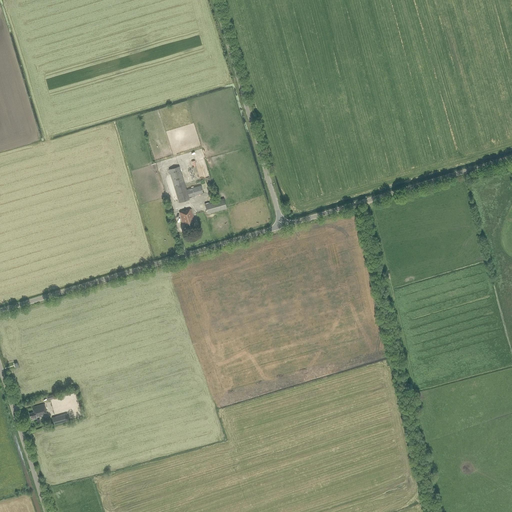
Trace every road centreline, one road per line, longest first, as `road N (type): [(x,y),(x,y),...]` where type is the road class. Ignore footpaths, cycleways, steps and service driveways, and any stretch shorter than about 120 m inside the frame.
road 1 (tertiary): [(0,310),(282,226)]
road 2 (tertiary): [(282,226),(511,157)]
road 3 (unclassified): [(282,226),(214,0)]
road 4 (unclassified): [(46,511),(0,365)]
